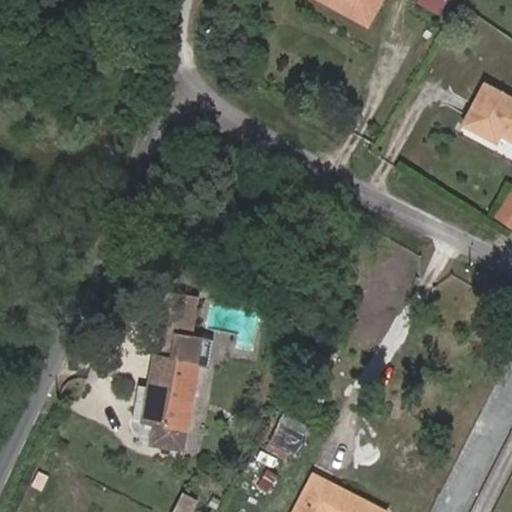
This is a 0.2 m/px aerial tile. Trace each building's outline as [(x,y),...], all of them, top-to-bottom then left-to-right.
[(321,0),(369,26),(382,0),(321,0)] [(442,16),(451,0),(420,0),(419,3),(442,16)] [(511,140),(511,97),(488,85),(466,127),(499,144),(503,136),(511,140)] [(511,224),(511,197),(500,216),(511,224)] [(185,450),(199,366),(211,368),(215,340),(193,336),(199,298),(167,292),(160,332),(162,332),(147,422),(157,424),(154,444),(185,450)] [(273,437),(300,450),(311,428),(284,414),(273,437)] [(297,511),(387,511),(388,511),(317,475),(297,511)] [(193,511),(200,501),(186,494),(176,511),(193,511)]
